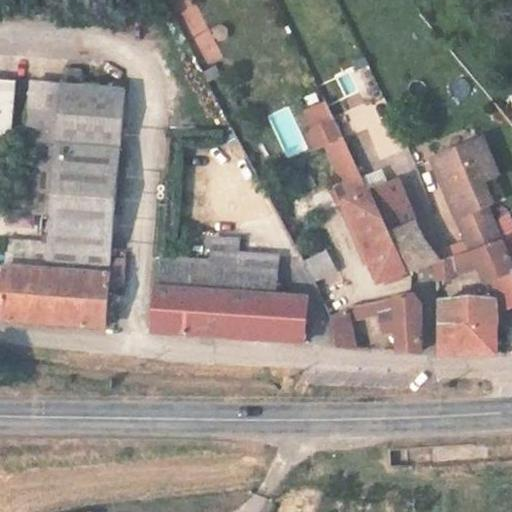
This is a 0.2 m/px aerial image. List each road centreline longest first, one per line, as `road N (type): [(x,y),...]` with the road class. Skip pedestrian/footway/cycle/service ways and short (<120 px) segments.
road 1 (tertiary): [(511,410),(377,418),(0,417)]
road 2 (residential): [(0,335),(428,363)]
